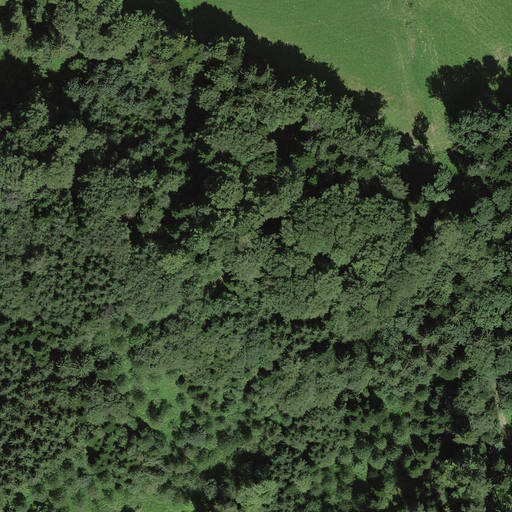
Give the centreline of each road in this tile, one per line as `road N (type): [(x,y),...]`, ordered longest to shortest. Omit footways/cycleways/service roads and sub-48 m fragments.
road 1 (track): [(201,51),(255,68),(352,126),(424,148),(440,161),(496,256),(502,295),(494,374),(511,448)]
road 2 (track): [(92,0),(205,55),(195,86),(200,108),(232,164),(276,203)]
